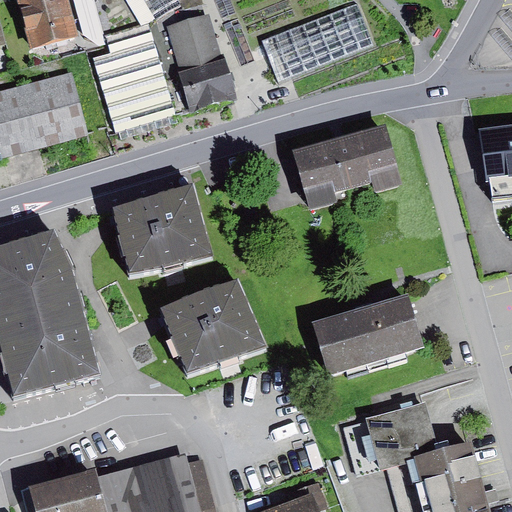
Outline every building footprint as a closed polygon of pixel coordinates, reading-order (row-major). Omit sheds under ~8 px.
[(70,0),(19,0),(32,48),(79,35),(70,0)] [(124,0),(140,27),(154,19),(143,0),(124,0)] [(178,0),(143,0),(154,19),(181,5),(178,0)] [(356,2),(262,39),(279,81),(373,45),(356,2)] [(511,12),(510,10),(501,17),(511,30),(511,12)] [(209,12),(153,28),(154,30),(167,76),(183,72),(194,109),(237,96),(226,57),(222,58),(209,12)] [(511,42),(501,29),(492,36),(511,60),(511,42)] [(167,76),(154,30),(92,48),(116,131),(194,109),(183,72),(167,76)] [(74,74),(0,93),(0,147),(3,157),(90,134),(74,74)] [(385,124),(292,153),(306,199),(400,170),(385,124)] [(511,125),(480,131),(489,184),(511,180),(511,125)] [(114,213),(131,278),(165,274),(215,263),(195,191),(114,213)] [(14,401),(96,379),(67,273),(47,232),(0,245),(0,350),(1,356),(4,366),(14,401)] [(165,310),(191,373),(223,366),(271,347),(243,282),(204,293),(165,310)] [(410,298),(314,326),(331,382),(427,353),(410,298)] [(357,477),(406,464),(418,511),(487,511),(469,446),(440,453),(426,403),(344,425),(357,477)] [(211,511),(193,450),(35,495),(39,511),(211,511)] [(316,511),(312,500),(281,511),(316,511)]
